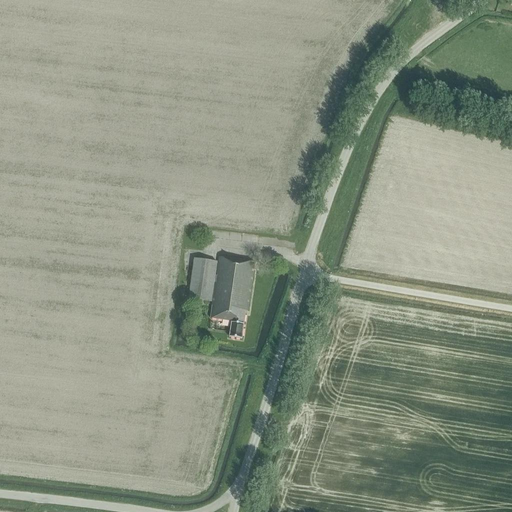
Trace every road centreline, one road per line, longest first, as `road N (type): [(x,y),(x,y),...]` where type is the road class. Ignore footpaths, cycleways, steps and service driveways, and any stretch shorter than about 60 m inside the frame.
road 1 (tertiary): [(238,489),(302,272),(364,113),(391,74),(483,0)]
road 2 (unclassified): [(143,511),(0,494)]
